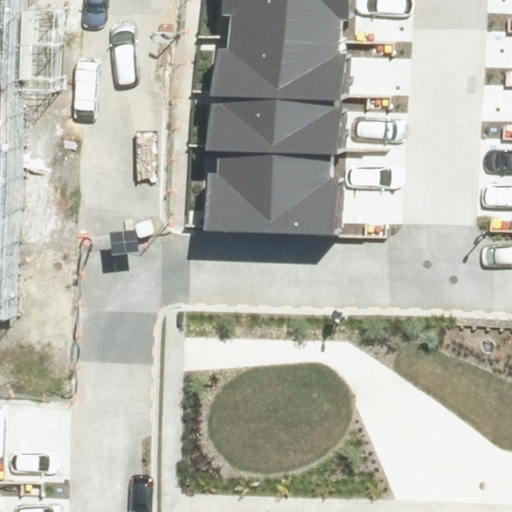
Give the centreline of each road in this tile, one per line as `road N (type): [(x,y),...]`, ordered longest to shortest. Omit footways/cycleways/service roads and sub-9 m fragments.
road 1 (residential): [(123,265),(456,273)]
road 2 (residential): [(456,273),(463,0)]
road 3 (residential): [(134,0),(123,265)]
road 4 (residential): [(123,265),(116,511)]
